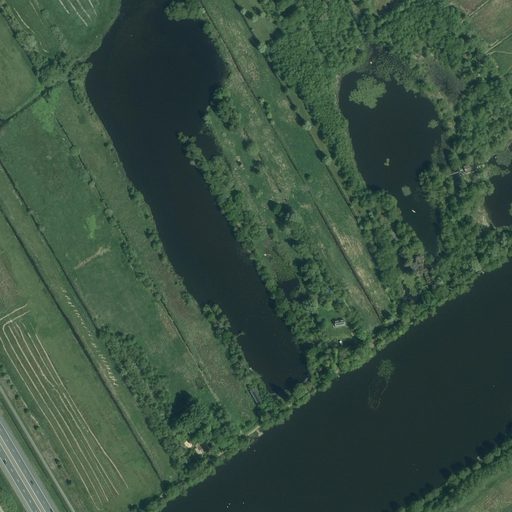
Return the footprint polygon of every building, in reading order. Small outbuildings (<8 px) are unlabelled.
[(294,7),(292,3),(283,8),(286,12),(294,7)] [(472,165),(465,167),(466,173),(474,171),(472,165)] [(416,262),(410,265),(413,272),(419,269),(416,262)] [(263,402),(256,389),(251,392),(258,405),(263,402)] [(201,454),(202,454),(210,450),(204,440),(200,442),(202,446),(195,449),(198,455),(201,454)]
